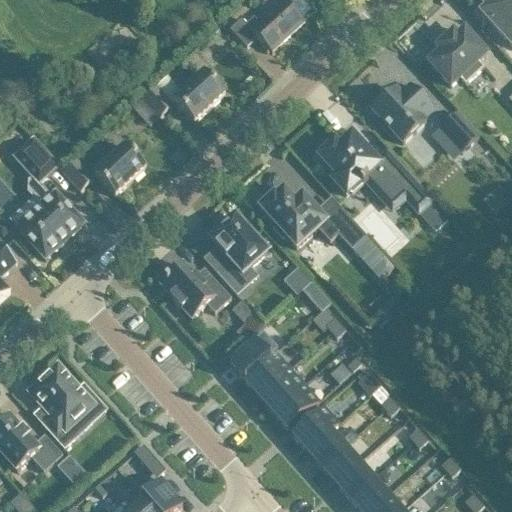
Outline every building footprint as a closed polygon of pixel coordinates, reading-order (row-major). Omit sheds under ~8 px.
[(303,25),(304,26),(305,25),(282,0),(281,1),(282,2),(258,25),(253,19),(246,26),(241,21),(230,32),(247,50),(257,40),(272,56),(273,55),(272,54),(303,25)] [(511,0),(491,0),(484,8),(487,11),(481,15),(511,48),(511,0)] [(453,37),(445,44),(438,51),(442,55),(429,66),(451,90),(460,81),(465,87),(484,70),(479,64),(486,58),(464,35),(457,41),(453,37)] [(225,97),(204,75),(174,104),(194,126),(225,97)] [(395,91),(371,113),(403,146),(426,125),(424,122),(434,112),(411,87),(400,97),(395,91)] [(150,110),(160,121),(173,109),(155,90),(142,102),(150,110)] [(353,100),(346,107),(372,136),(379,130),(353,100)] [(479,140),(457,115),(439,132),(455,149),(462,142),(469,149),(479,140)] [(337,179),(332,184),(346,199),(360,186),(363,189),(367,185),(376,195),(391,182),(352,138),(339,150),(336,146),(333,149),(331,146),(320,156),(322,158),(320,161),(337,179)] [(53,174),(58,170),(38,148),(33,143),(33,144),(15,160),(32,179),(28,183),(27,195),(41,210),(17,231),(45,262),(44,262),(45,263),(47,262),(46,262),(83,228),(85,227),(83,226),(60,201),(55,196),(52,199),(40,186),(48,179),(53,174)] [(379,164),(394,151),(387,143),(372,157),(379,164)] [(0,162),(9,154),(1,145),(0,145),(0,162)] [(146,171),(125,149),(95,177),(115,199),(146,171)] [(63,175),(81,194),(94,182),(76,163),(63,175)] [(406,174),(393,187),(418,215),(432,203),(406,174)] [(367,240),(345,216),(330,229),(316,214),(302,198),(295,205),(283,193),(276,200),(274,198),(260,211),(274,227),(272,229),(282,241),(285,239),(297,252),(318,232),(330,246),(338,238),(352,253),(367,240)] [(230,264),(216,277),(237,299),(258,280),(250,271),(268,255),(235,220),(232,222),(230,220),(220,228),(222,231),(217,236),(212,240),(210,243),(217,250),(216,251),(226,262),(227,261),(230,264)] [(367,240),(352,253),(380,284),(395,271),(367,240)] [(0,304),(10,295),(0,284),(0,282),(17,267),(0,248),(0,304)] [(231,302),(209,278),(201,285),(196,279),(195,278),(193,279),(183,268),(161,288),(163,290),(171,300),(182,312),(182,311),(192,322),(207,308),(215,317),(231,302)] [(311,285),(302,294),(322,316),(326,312),(330,308),(331,307),(311,285)] [(331,336),(340,328),(335,322),(326,330),(331,336)] [(331,336),(337,342),(345,334),(340,328),(331,336)] [(244,384),(275,357),(276,358),(278,356),(263,338),(229,368),(244,384)] [(259,401),(289,373),(276,358),(275,357),(244,384),(259,401)] [(347,370),(353,376),(362,368),(356,362),(347,370)] [(84,417),(98,405),(84,389),(79,394),(58,370),(30,396),(43,410),(50,418),(41,426),(64,451),(74,442),(74,441),(92,425),(84,417)] [(273,417),(304,390),(289,373),(259,401),(273,417)] [(357,381),(362,387),(371,379),(366,373),(357,381)] [(288,434),(319,406),(304,390),(273,417),(288,434)] [(385,414),(395,406),(389,400),(380,408),(385,414)] [(385,414),(391,420),(400,412),(395,406),(385,414)] [(307,455),(331,434),(331,435),(339,429),(323,411),(292,438),(307,455)] [(0,456),(17,475),(32,462),(44,476),(63,459),(45,439),(35,448),(32,444),(31,445),(29,443),(30,442),(29,441),(24,436),(23,435),(22,436),(9,421),(0,428),(0,456)] [(414,447),(423,439),(418,433),(408,441),(414,447)] [(307,455),(321,471),(345,451),(331,435),(331,434),(307,455)] [(414,447),(419,453),(428,445),(423,439),(414,447)] [(134,457),(135,457),(153,479),(157,483),(157,482),(166,474),(143,449),(134,457)] [(321,471),(336,488),(359,467),(345,451),(321,471)] [(446,476),(455,468),(450,462),(441,470),(446,476)] [(336,488),(350,504),(373,483),(359,467),(336,488)] [(452,482),(461,474),(455,468),(446,476),(452,482)] [(160,486),(157,482),(157,483),(153,479),(135,495),(143,504),(144,503),(151,511),(181,511),(182,511),(160,486)] [(107,481),(101,486),(109,495),(115,490),(107,481)] [(350,504),(357,511),(373,511),(388,499),(373,483),(350,504)] [(109,495),(101,486),(95,492),(103,501),(109,495)] [(373,511),(399,511),(388,499),(373,511)] [(469,511),(470,511),(479,505),(473,499),(464,506),(469,511)] [(151,511),(144,503),(143,504),(133,511),(151,511)]
